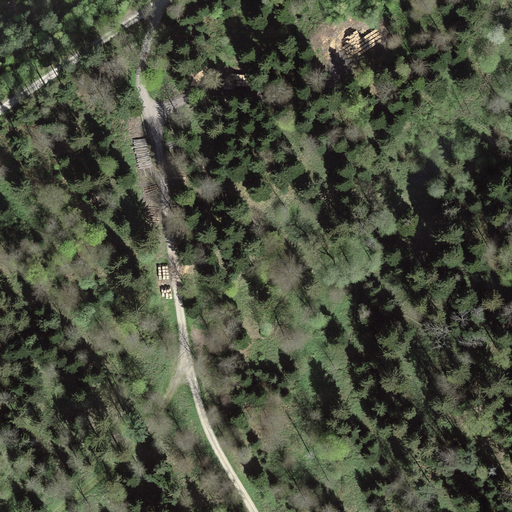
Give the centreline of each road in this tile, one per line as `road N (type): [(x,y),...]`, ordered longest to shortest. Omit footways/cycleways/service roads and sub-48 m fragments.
road 1 (track): [(157,4),(141,76),(164,183),(183,351),(214,443),(256,511)]
road 2 (track): [(150,118),(207,89),(298,104),(327,84),(348,52)]
road 3 (track): [(183,351),(172,388),(139,437),(54,511)]
road 4 (track): [(162,0),(0,110)]
